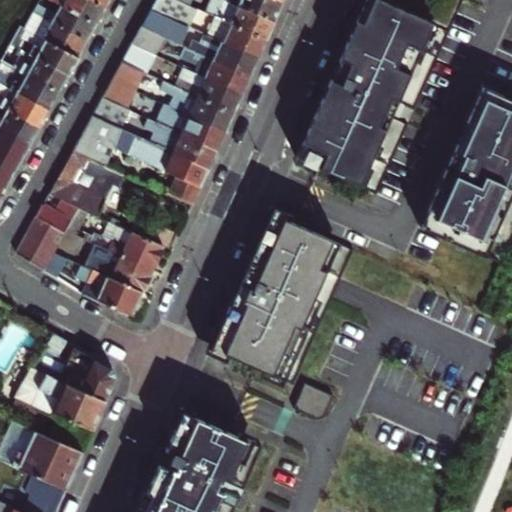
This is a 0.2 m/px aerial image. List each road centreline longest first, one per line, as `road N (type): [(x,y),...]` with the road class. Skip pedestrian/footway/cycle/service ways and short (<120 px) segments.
road 1 (residential): [(168,370),(335,0)]
road 2 (residential): [(309,0),(151,359)]
road 3 (residential): [(0,235),(133,0)]
road 4 (residential): [(151,359),(0,273)]
road 5 (residential): [(151,359),(83,511)]
road 6 (residential): [(106,511),(168,370)]
